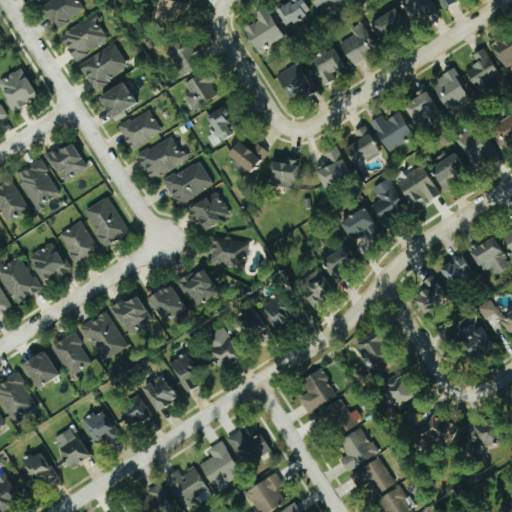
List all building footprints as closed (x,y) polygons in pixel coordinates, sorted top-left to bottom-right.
[(54,27),(85,13),(78,0),(52,0),(43,4),(54,27)] [(188,2),(166,0),(159,0),(157,25),(179,27),(180,13),(187,14),(188,2)] [(289,0),(290,0),(276,9),(288,27),(312,12),(304,0),(289,0)] [(312,0),(320,11),(336,0),(312,0)] [(403,0),(418,24),(439,10),(432,0),(403,0)] [(439,0),(445,9),(457,2),(455,0),(439,0)] [(258,21),(245,29),(259,53),(285,38),(267,8),(255,15),(258,21)] [(372,22),(382,41),(407,28),(398,9),(372,22)] [(76,60),(110,39),(95,15),(61,36),(76,60)] [(341,43),(353,65),(379,51),(363,22),(352,28),(355,35),(341,43)] [(505,70),(511,67),(511,35),(493,44),(505,70)] [(185,76),(201,67),(186,40),(169,50),(185,76)] [(130,69),(115,44),(80,65),(95,90),(130,69)] [(337,79),(333,73),(346,67),(335,47),(310,60),(324,86),(337,79)] [(478,64),(467,71),(480,94),(504,81),(485,48),(473,55),(478,64)] [(292,103),(315,92),(301,63),(278,74),(292,103)] [(0,83),(12,111),(38,100),(24,69),(0,80),(0,83)] [(449,111),(471,96),(454,70),(432,84),(449,111)] [(220,94),(205,72),(186,84),(191,91),(184,95),(194,111),(220,94)] [(111,118),(137,106),(127,84),(101,95),(111,118)] [(417,94),(420,99),(406,106),(418,128),(441,115),(427,88),(417,94)] [(0,122),(8,118),(0,105),(0,122)] [(235,134),(225,118),(230,115),(225,106),(207,118),(215,132),(208,137),(214,147),(235,134)] [(131,150),(163,135),(152,110),(120,126),(131,150)] [(387,121),(383,115),(371,123),(389,152),(415,135),(401,112),(387,121)] [(511,116),(491,127),(502,149),(511,143),(511,116)] [(346,149),(357,168),(382,154),(366,126),(355,133),(360,141),(346,149)] [(498,156),(478,126),(457,140),(477,169),(498,156)] [(192,158),(185,147),(180,150),(172,137),(138,156),(152,181),(192,158)] [(231,157),(253,174),(268,153),(246,137),(231,157)] [(87,169),(74,143),(49,155),(63,182),(87,169)] [(325,189),(352,179),(340,147),(326,152),(331,166),(318,170),(325,189)] [(433,167),(446,192),(460,184),(456,175),(467,169),(459,154),(433,167)] [(37,213),(47,208),(45,203),(60,195),(43,160),(17,174),(37,213)] [(215,185),(200,160),(165,182),(179,207),(215,185)] [(300,162),(273,161),(272,184),(299,185),(300,162)] [(396,180),(413,207),(439,191),(422,164),(396,180)] [(381,201),(373,205),(387,230),(396,225),(391,216),(406,208),(390,179),(374,188),(381,201)] [(0,186),(0,212),(5,222),(29,210),(13,180),(0,186)] [(206,233),(233,215),(217,192),(190,210),(206,233)] [(130,234),(110,197),(85,211),(105,248),(130,234)] [(342,221),(351,241),(367,234),(371,243),(382,237),(369,208),(342,221)] [(61,233),(75,265),(99,255),(85,222),(61,233)] [(511,267),(511,266),(494,237),(470,251),(484,273),(493,268),(498,275),(511,267)] [(245,268),(247,241),(214,239),(212,266),(245,268)] [(71,270),(54,242),(29,257),(46,285),(71,270)] [(324,258),(332,276),(358,266),(350,247),(324,258)] [(0,268),(0,278),(17,305),(42,289),(20,255),(0,268)] [(441,266),(451,287),(474,276),(465,256),(441,266)] [(179,281),(193,309),(220,296),(205,267),(179,281)] [(313,307),(335,297),(322,268),(300,277),(313,307)] [(450,298),(435,275),(423,283),(429,291),(415,300),(425,314),(450,298)] [(0,316),(13,309),(0,285),(0,316)] [(187,310),(171,285),(149,300),(164,324),(187,310)] [(128,335),(144,327),(142,324),(151,319),(139,295),(114,308),(128,335)] [(263,307),(277,330),(294,320),(280,296),(263,307)] [(498,312),(491,301),(479,308),(486,320),(498,312)] [(270,333),(260,309),(241,317),(251,341),(270,333)] [(511,337),(511,312),(504,318),(500,310),(492,315),(498,324),(502,322),(511,338),(511,337)] [(129,347),(107,311),(82,326),(104,362),(129,347)] [(448,344),(459,335),(451,326),(441,334),(448,344)] [(223,368),(242,355),(224,328),(205,341),(223,368)] [(463,341),(475,361),(496,349),(484,329),(463,341)] [(374,370),(393,360),(378,333),(359,343),(374,370)] [(68,377),(92,366),(77,334),(53,345),(68,377)] [(61,375),(45,351),(23,366),(39,390),(61,375)] [(189,393),(199,386),(192,376),(199,370),(187,353),(169,365),(189,393)] [(302,381),(309,393),(300,399),(308,413),(339,397),(323,369),(302,381)] [(0,398),(13,421),(38,407),(19,373),(0,384),(0,398)] [(400,408),(416,397),(400,373),(384,384),(400,408)] [(157,412),(178,399),(164,376),(144,389),(157,412)] [(133,428),(152,416),(139,394),(129,401),(132,407),(123,412),(133,428)] [(358,410),(350,414),(344,401),(313,415),(319,428),(329,424),(334,436),(364,423),(358,410)] [(422,418),(416,407),(402,413),(408,425),(422,418)] [(94,443),(108,436),(111,442),(121,438),(106,409),(83,422),(94,443)] [(0,412),(0,430),(8,426),(0,412)] [(456,427),(434,415),(424,433),(446,445),(456,427)] [(501,441),(494,420),(475,427),(483,448),(501,441)] [(56,437),(70,468),(89,459),(75,428),(56,437)] [(379,453),(363,428),(340,442),(348,456),(341,460),(349,473),(379,453)] [(271,453),(263,434),(247,442),(242,432),(229,438),(242,466),(271,453)] [(201,465),(215,490),(242,475),(224,441),(209,450),(214,458),(201,465)] [(34,486),(44,482),(46,486),(57,482),(45,452),(24,459),(34,486)] [(397,484),(379,458),(351,476),(360,490),(369,483),(378,496),(397,484)] [(196,496),(208,488),(196,468),(183,476),(179,470),(166,479),(186,510),(200,501),(196,496)] [(5,511),(21,504),(5,473),(0,475),(0,511),(5,511)] [(278,489),(285,485),(278,473),(246,492),(258,511),(271,511),(286,503),(278,489)] [(162,511),(176,505),(164,483),(146,492),(149,498),(142,502),(146,511),(162,511)] [(386,511),(414,511),(400,487),(380,499),(387,511),(386,511)] [(281,511),(301,511),(296,503),(281,511)] [(511,511),(511,503),(502,511),(511,511)]
